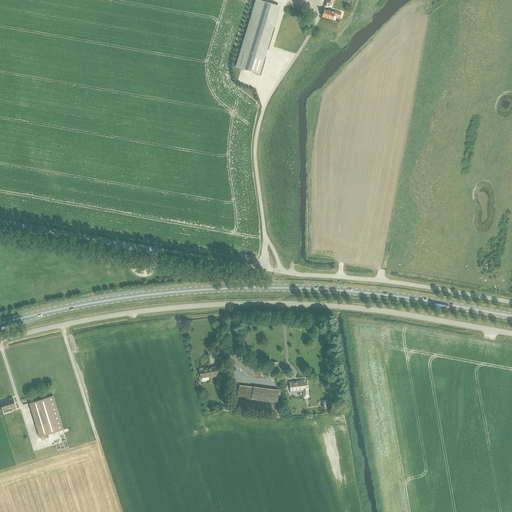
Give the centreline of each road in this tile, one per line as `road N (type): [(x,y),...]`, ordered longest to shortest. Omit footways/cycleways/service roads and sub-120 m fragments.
road 1 (unclassified): [(0,340),(122,313),(280,304),(387,311),(511,334)]
road 2 (primary): [(511,315),(375,293),(243,287),(108,299),(0,323)]
road 3 (unclassified): [(280,271),(511,301)]
road 4 (unclassified): [(129,246),(0,222)]
